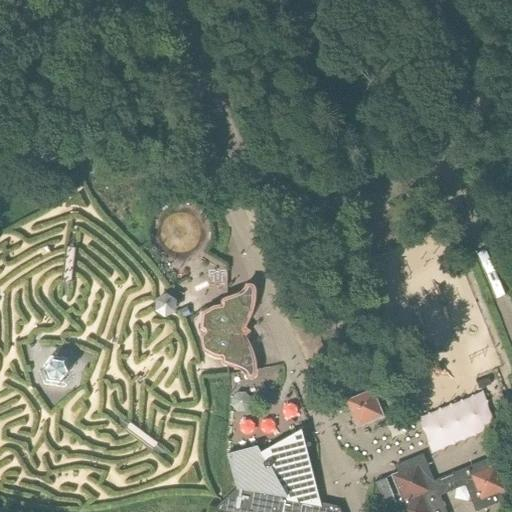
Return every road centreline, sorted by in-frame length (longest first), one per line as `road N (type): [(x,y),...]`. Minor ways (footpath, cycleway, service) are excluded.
road 1 (unclassified): [(173,0),(233,147),(286,196),(359,205),(404,187),(436,155)]
road 2 (unclassified): [(436,155),(511,329)]
road 3 (unclassified): [(436,155),(452,126),(457,74),(444,32),(417,0)]
